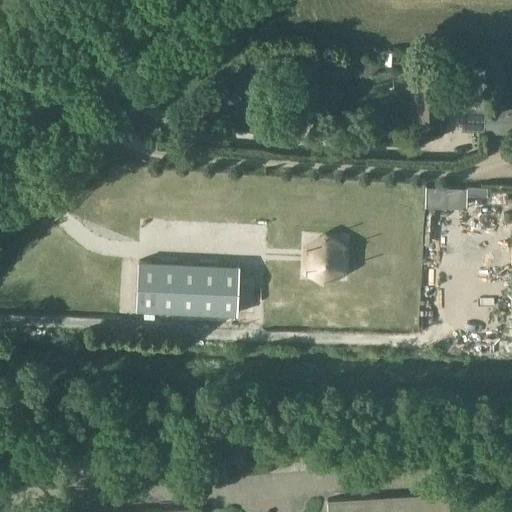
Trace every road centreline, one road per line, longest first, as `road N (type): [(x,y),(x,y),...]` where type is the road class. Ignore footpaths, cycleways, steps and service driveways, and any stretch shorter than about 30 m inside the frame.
road 1 (unclassified): [(0,493),(511,462)]
road 2 (unclassified): [(0,151),(169,0)]
